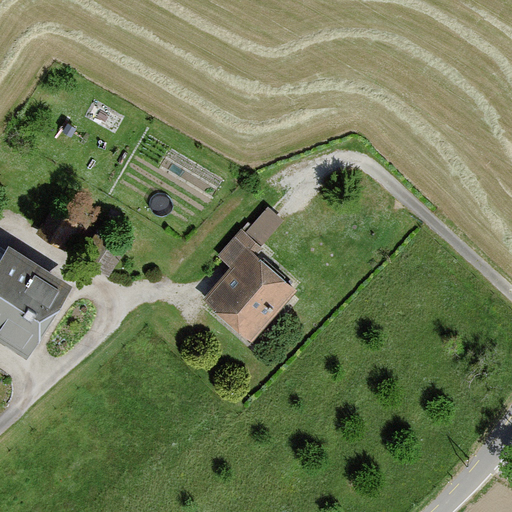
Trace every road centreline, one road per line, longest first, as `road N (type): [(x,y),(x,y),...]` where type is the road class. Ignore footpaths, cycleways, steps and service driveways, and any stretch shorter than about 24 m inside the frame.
road 1 (track): [(363,160),(511,292)]
road 2 (track): [(256,231),(314,181),(369,165)]
